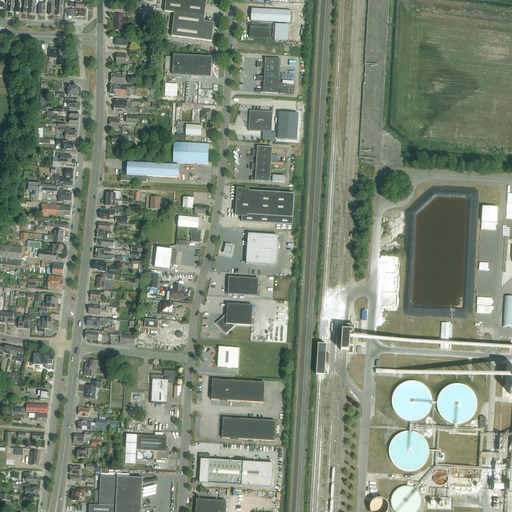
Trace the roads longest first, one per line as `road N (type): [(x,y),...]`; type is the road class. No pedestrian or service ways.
road 1 (unclassified): [(190,359),(194,297),(220,176),(231,0)]
road 2 (unclassified): [(360,511),(382,162)]
road 3 (tertiary): [(76,347),(94,165)]
road 4 (residential): [(60,344),(79,164)]
road 5 (residential): [(43,511),(60,344)]
road 6 (tertiary): [(56,502),(76,347)]
road 7 (unclassified): [(181,511),(190,359)]
road 8 (residential): [(79,164),(84,78),(43,77)]
road 9 (tertiary): [(94,165),(99,40)]
